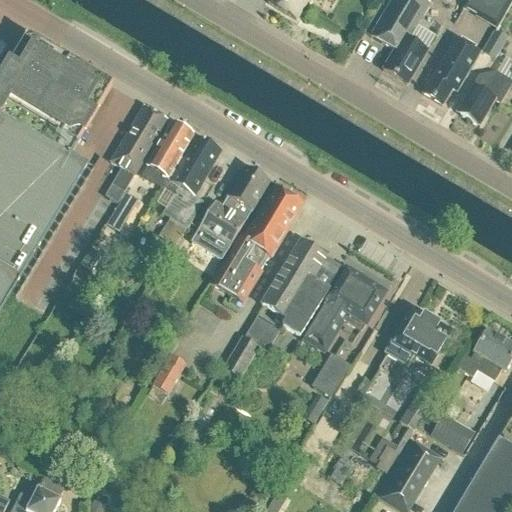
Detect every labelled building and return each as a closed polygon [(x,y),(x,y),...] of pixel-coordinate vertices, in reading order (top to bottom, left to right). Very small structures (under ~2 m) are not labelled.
[(270,0),(267,7),(295,23),(306,5),(308,6),(311,0),(270,0)] [(392,0),(369,40),(393,54),(381,74),(406,88),(426,54),(408,43),(428,9),(426,8),(430,0),(392,0)] [(511,0),(468,0),(461,13),(494,31),(496,33),(511,3),(511,0)] [(481,56),(494,64),(507,43),(493,35),(481,56)] [(456,42),(422,98),(441,109),(451,93),(456,95),(480,55),(456,42)] [(0,315),(88,168),(69,157),(110,89),(41,47),(31,65),(15,56),(0,81),(0,315)] [(496,76),(478,79),(456,117),(478,130),(494,104),(499,107),(511,86),(496,76)] [(166,124),(143,110),(110,166),(121,172),(104,201),(116,209),(166,124)] [(192,140),(171,127),(145,170),(165,182),(159,191),(160,192),(180,160),(192,140)] [(180,160),(160,192),(172,199),(161,218),(169,222),(159,239),(174,248),(184,232),(185,232),(202,206),(193,200),(220,156),(195,142),(183,162),(180,160)] [(268,186),(244,171),(226,201),(230,204),(224,214),(213,208),(198,234),(201,235),(217,245),(228,252),(268,186)] [(112,219),(125,226),(147,189),(135,181),(125,198),(124,197),(117,208),(118,209),(112,219)] [(273,192),(239,248),(236,246),(209,289),(241,309),(260,277),(258,276),(268,260),(270,261),(302,209),(273,192)] [(325,262),(299,246),(260,310),(286,326),(282,331),(299,341),(327,295),(311,286),(325,262)] [(383,298),(345,274),(302,344),(321,355),(342,321),(345,323),(344,325),(360,335),(383,298)] [(148,303),(158,314),(177,296),(166,285),(148,303)] [(450,337),(410,313),(383,358),(405,372),(412,360),(429,370),(450,337)] [(462,360),(453,375),(469,385),(475,375),(493,386),(500,374),(503,376),(511,361),(511,349),(486,334),(473,357),(469,364),(462,360)] [(222,374),(239,384),(259,352),(241,341),(222,374)] [(146,400),(161,409),(186,368),(171,359),(151,390),(152,391),(146,400)] [(312,391),(330,402),(349,371),(331,360),(312,391)] [(140,367),(117,400),(132,410),(155,377),(140,367)] [(298,409),(318,380),(301,368),(280,397),(298,409)] [(398,427),(407,432),(401,443),(406,446),(420,424),(425,414),(437,394),(433,394),(428,394),(423,394),(418,396),(417,395),(398,427)] [(169,438),(179,417),(167,411),(157,432),(169,438)] [(425,414),(420,424),(431,431),(437,421),(425,414)] [(511,511),(511,416),(511,417),(511,418),(498,443),(497,442),(455,511),(511,511)] [(443,418),(430,441),(461,459),(474,437),(443,418)] [(377,503),(391,511),(415,511),(444,465),(411,446),(377,503)] [(341,479),(354,487),(366,465),(353,457),(341,479)] [(291,480),(305,489),(316,472),(303,463),(291,480)] [(252,491),(272,502),(281,486),(261,475),(252,491)] [(46,478),(38,494),(36,493),(31,504),(20,499),(12,511),(55,511),(59,505),(58,504),(66,488),(46,478)] [(0,499),(0,511),(5,511),(9,504),(0,499)] [(239,511),(256,511),(259,508),(246,500),(239,511)]
